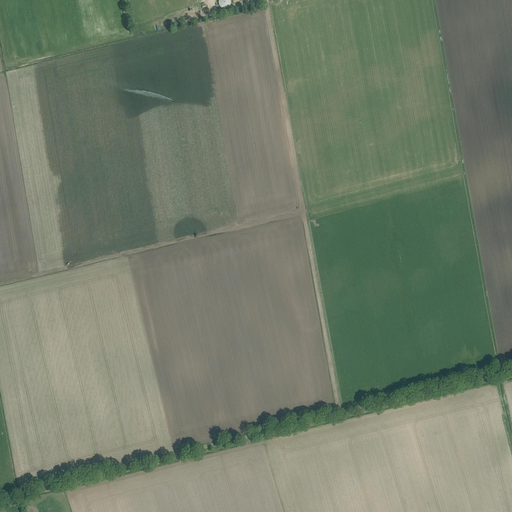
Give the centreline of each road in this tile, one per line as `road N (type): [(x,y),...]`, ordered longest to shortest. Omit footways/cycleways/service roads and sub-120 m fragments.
road 1 (track): [(511,374),(0,499)]
road 2 (track): [(266,0),(342,415)]
